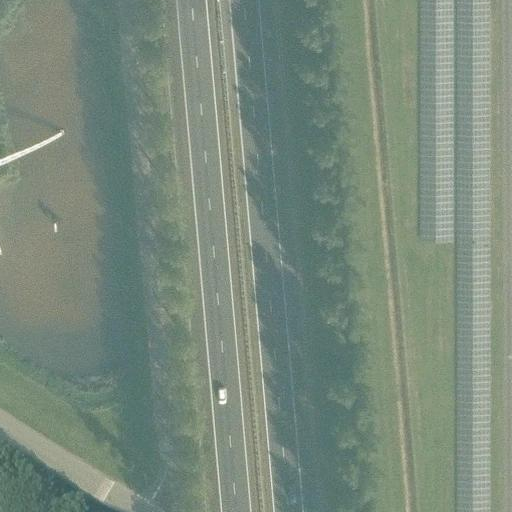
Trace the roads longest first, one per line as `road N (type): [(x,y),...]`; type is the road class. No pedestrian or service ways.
road 1 (motorway): [(289,511),(244,0)]
road 2 (motorway): [(191,0),(235,511)]
road 3 (unclassified): [(167,440),(125,0)]
road 4 (unclassified): [(0,423),(137,511)]
